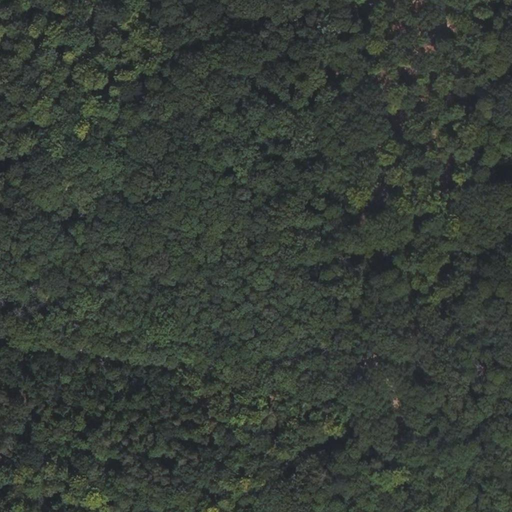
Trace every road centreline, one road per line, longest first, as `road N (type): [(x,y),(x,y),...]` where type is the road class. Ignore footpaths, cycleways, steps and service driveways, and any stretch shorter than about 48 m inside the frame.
road 1 (track): [(145,0),(252,183),(388,389)]
road 2 (track): [(0,330),(388,389)]
road 3 (track): [(511,207),(440,327),(388,389)]
road 4 (track): [(229,511),(388,389)]
